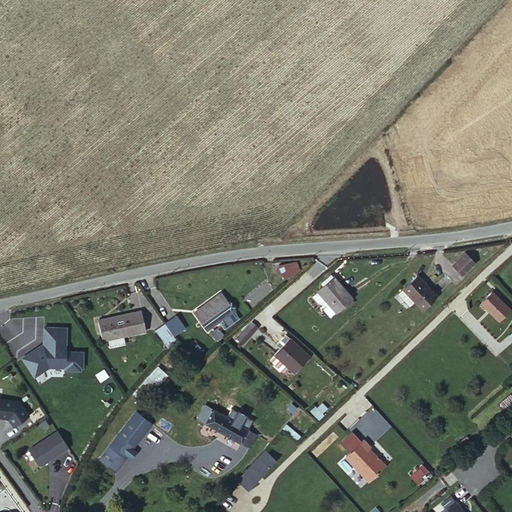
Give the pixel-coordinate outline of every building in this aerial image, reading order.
[(463,252),(450,264),(460,274),(472,262),(463,252)] [(286,277),(277,270),(273,274),(282,281),(286,277)] [(327,279),(329,283),(340,276),(336,272),(327,279)] [(410,297),(419,306),(433,293),(416,273),(401,286),(410,297)] [(329,283),(314,294),(318,302),(324,301),(326,304),(329,302),(329,303),(336,312),(337,313),(356,299),(340,276),(329,283)] [(410,297),(401,286),(397,291),(406,301),(410,297)] [(220,308),(226,304),(217,292),(187,314),(199,330),(202,328),(198,323),(209,315),(206,309),(216,302),(220,308)] [(507,312),(490,294),(479,304),(496,323),(507,312)] [(209,315),(220,308),(216,302),(206,309),(209,315)] [(336,312),(329,303),(323,307),(330,317),(336,312)] [(232,312),(226,304),(220,308),(209,315),(198,323),(202,328),(199,330),(202,334),(232,312)] [(99,341),(106,340),(122,335),(143,329),(137,310),(95,321),(99,341)] [(170,316),(162,322),(173,337),(181,330),(170,316)] [(152,329),(166,346),(173,340),(173,337),(162,322),(152,329)] [(67,328),(42,327),(42,345),(21,358),(34,380),(48,369),(63,370),(63,372),(85,373),(84,352),(67,351),(67,328)] [(244,327),(235,340),(241,344),(250,332),(244,327)] [(215,339),(221,334),(216,329),(210,335),(215,339)] [(122,335),(106,340),(108,348),(123,344),(122,335)] [(272,356),(274,357),(286,368),(291,373),(307,357),(289,340),(272,356)] [(190,351),(197,358),(205,352),(198,344),(190,351)] [(286,368),(274,357),(268,362),(281,373),(286,368)] [(151,394),(168,376),(160,368),(143,386),(151,394)] [(511,397),(511,395),(500,402),(504,409),(511,404),(511,397)] [(19,402),(0,399),(0,419),(9,421),(14,428),(30,416),(19,402)] [(196,419),(251,448),(258,433),(204,404),(196,419)] [(134,410),(98,458),(117,472),(128,456),(132,459),(137,451),(134,449),(154,424),(134,410)] [(69,449),(57,431),(27,450),(38,469),(69,449)] [(361,441),(343,457),(365,483),(382,468),(366,450),(368,448),(361,441)] [(264,451),(236,481),(245,490),(273,461),(264,451)] [(417,486),(431,474),(422,465),(409,477),(417,486)] [(460,511),(453,502),(441,511),(460,511)]
